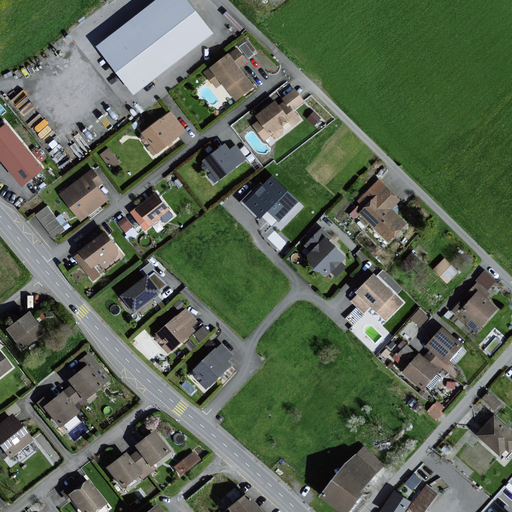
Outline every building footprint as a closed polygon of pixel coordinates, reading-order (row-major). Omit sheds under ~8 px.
[(183,0),(157,0),(96,47),(132,94),(210,34),(183,0)] [(252,50),(244,39),(237,44),(247,58),(252,54),(250,51),(252,50)] [(246,62),(236,50),(228,57),(227,56),(205,73),(216,87),(221,83),(225,88),(226,87),(235,100),(251,87),(237,69),(246,62)] [(290,110),(301,101),(294,91),(283,100),(285,103),(277,108),(273,103),(256,117),(260,121),(254,126),(264,139),(270,134),(273,137),(281,131),(278,128),(288,121),(291,125),(298,120),(290,110)] [(183,131),(170,113),(142,134),(150,146),(148,148),(152,154),(183,131)] [(28,156),(4,126),(0,129),(0,163),(19,187),(40,171),(35,165),(42,160),(35,151),(28,156)] [(216,181),(245,159),(235,146),(229,151),(224,145),(202,161),(204,164),(201,166),(205,171),(208,169),(216,181)] [(118,163),(108,150),(100,155),(111,169),(118,163)] [(101,183),(91,171),(60,195),(80,221),(105,201),(95,188),(101,183)] [(296,202),(271,178),(245,205),(258,218),(266,210),(277,221),(296,202)] [(389,209),(397,201),(378,182),(359,201),(366,208),(360,215),(388,241),(405,224),(389,209)] [(143,228),(168,211),(158,197),(133,214),(143,228)] [(46,204),(36,213),(55,235),(66,225),(46,204)] [(126,213),(117,220),(125,230),(134,224),(126,213)] [(339,263),(343,258),(326,243),(330,238),(321,230),(306,246),(312,252),(307,257),(327,275),(330,272),(335,276),(344,267),(339,263)] [(119,254),(104,234),(78,254),(79,255),(76,258),(93,280),(98,275),(92,267),(98,262),(102,268),(119,254)] [(456,272),(444,260),(435,270),(447,282),(456,272)] [(157,290),(164,285),(153,274),(147,279),(146,277),(120,297),(132,313),(159,293),(157,290)] [(391,296),(372,276),(355,293),(358,295),(352,301),(364,313),(370,307),(374,312),(376,310),(385,320),(403,303),(393,294),(391,296)] [(476,331),(495,309),(484,300),(488,295),(476,284),(453,312),(476,331)] [(188,327),(195,321),(185,310),(157,335),(165,345),(163,347),(168,353),(192,331),(188,327)] [(45,331),(31,312),(10,328),(23,347),(45,331)] [(426,319),(419,312),(412,318),(419,325),(426,319)] [(460,345),(441,329),(426,347),(431,351),(426,357),(437,367),(439,364),(454,377),(458,372),(446,361),(460,345)] [(393,355),(400,362),(414,348),(407,341),(393,355)] [(231,356),(220,346),(194,372),(203,380),(200,383),(206,389),(229,366),(225,362),(231,356)] [(0,375),(12,366),(0,351),(0,375)] [(71,379),(75,384),(85,396),(86,398),(110,380),(90,354),(81,361),(86,368),(71,379)] [(437,371),(418,355),(402,373),(421,389),(437,371)] [(65,391),(75,404),(85,396),(75,384),(73,385),(65,391)] [(80,410),(75,404),(65,391),(55,399),(51,393),(39,402),(46,411),(48,409),(61,425),(80,410)] [(438,398),(428,409),(436,416),(446,405),(438,398)] [(0,441),(12,456),(33,439),(13,415),(1,425),(0,424),(0,441)] [(511,434),(493,417),(477,436),(498,455),(504,449),(508,453),(511,448),(511,434)] [(141,450),(136,454),(150,473),(156,468),(153,464),(171,450),(156,431),(138,445),(141,450)] [(376,473),(383,464),(363,449),(356,457),(353,455),(320,498),(337,511),(346,511),(359,497),(355,494),(373,471),(376,473)] [(200,459),(195,452),(176,467),(181,474),(200,459)] [(144,478),(150,473),(136,454),(131,457),(128,453),(109,467),(124,486),(141,474),(144,478)] [(420,480),(413,475),(406,485),(412,489),(420,480)] [(94,511),(107,503),(90,480),(87,482),(83,476),(63,491),(70,500),(74,498),(85,511),(94,511)] [(421,511),(435,493),(426,486),(409,509),(410,510),(408,511),(421,511)] [(401,511),(408,503),(393,493),(381,511),(401,511)] [(264,511),(251,495),(233,509),(235,511),(264,511)]
